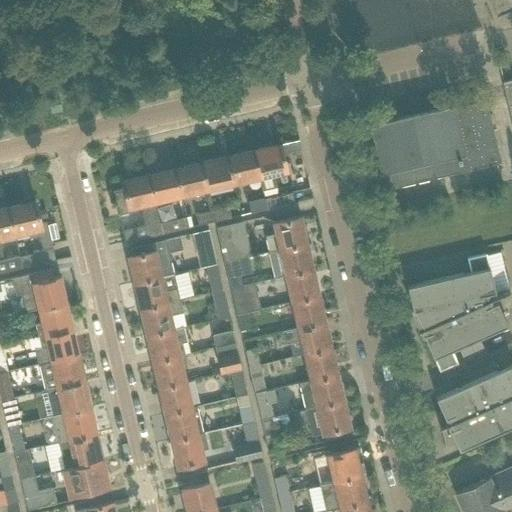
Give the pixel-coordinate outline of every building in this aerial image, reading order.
[(272,29),(270,17),(251,20),(253,32),(272,29)] [(511,79),(502,82),(511,124),(511,79)] [(500,163),(486,100),(454,107),(453,104),(368,123),(380,173),(389,171),(393,187),(500,163)] [(280,144),(253,150),(259,176),(274,172),(278,187),(291,183),(288,168),(286,169),(280,144)] [(259,176),(253,150),(227,156),(233,182),(259,176)] [(233,182),(227,156),(200,162),(206,188),(233,182)] [(206,188),(200,162),(174,168),(180,194),(206,188)] [(180,194),(174,168),(148,174),(154,200),(180,194)] [(162,233),(159,223),(154,200),(148,174),(121,181),(123,188),(112,190),(118,215),(130,212),(128,206),(139,204),(144,225),(122,230),(124,242),(162,233)] [(291,192),(264,198),(267,209),(294,203),(291,192)] [(267,209),(264,198),(248,202),(251,213),(267,209)] [(54,223),(47,224),(46,221),(39,223),(34,201),(7,207),(13,233),(28,230),(30,237),(38,235),(42,249),(32,252),(32,253),(20,256),(19,256),(21,267),(55,259),(50,240),(58,238),(54,223)] [(0,236),(13,233),(7,207),(0,208),(0,251),(2,251),(0,239),(0,236)] [(228,207),(212,210),(214,221),(231,217),(228,207)] [(214,221),(212,210),(196,214),(199,225),(214,221)] [(305,243),(299,216),(273,222),(276,234),(265,236),(269,251),(305,243)] [(186,217),(159,223),(162,233),(188,227),(186,217)] [(224,261),(234,259),(251,255),(243,221),(216,227),(224,261)] [(208,229),(192,233),(200,267),(206,266),(216,263),(208,229)] [(129,248),(131,255),(128,256),(134,282),(173,273),(165,239),(129,248)] [(312,269),(305,243),(269,251),(267,252),(273,278),(285,275),(312,269)] [(489,298),(487,293),(495,292),(489,267),(488,267),(485,254),(467,258),(470,271),(406,286),(412,311),(413,311),(416,317),(415,317),(420,329),(417,330),(418,331),(421,330),(433,357),(434,357),(439,370),(456,362),(451,350),(507,325),(497,301),(491,304),(489,299),(509,291),(509,290),(489,298)] [(0,271),(21,267),(19,256),(20,256),(19,255),(4,259),(0,259),(0,271)] [(234,259),(224,261),(228,278),(238,276),(234,259)] [(220,280),(216,263),(206,266),(209,282),(220,280)] [(51,268),(11,277),(11,278),(15,294),(21,293),(25,311),(39,308),(65,302),(58,275),(53,276),(51,268)] [(318,295),(312,269),(285,275),(292,301),(318,295)] [(179,300),(174,273),(173,273),(134,282),(140,309),(179,300)] [(230,287),(233,297),(236,314),(247,311),(247,310),(243,295),(255,292),(252,282),(230,287)] [(324,321),(318,295),(292,301),(298,327),(324,321)] [(180,313),(182,312),(179,300),(140,309),(146,335),(172,329),(169,315),(180,313)] [(228,316),(224,300),(214,302),(218,319),(228,316)] [(71,328),(65,302),(39,308),(42,322),(36,323),(39,336),(45,334),(71,328)] [(251,328),(247,311),(236,314),(240,330),(251,328)] [(324,321),(298,327),(281,331),(284,344),(301,340),(304,353),(330,347),(324,321)] [(187,343),(183,326),(172,329),(146,335),(152,361),(184,354),(182,345),(187,343)] [(77,354),(71,328),(45,334),(39,336),(41,347),(34,349),(37,363),(39,363),(51,360),(77,354)] [(212,335),(215,346),(234,342),(232,330),(212,335)] [(241,368),(234,342),(215,346),(221,373),(230,371),(241,368)] [(336,373),(330,347),(304,353),(310,379),(336,373)] [(245,350),(248,366),(260,364),(256,348),(245,350)] [(77,354),(51,360),(39,363),(45,389),(47,389),(83,380),(77,354)] [(185,381),(181,367),(187,366),(184,354),(152,361),(158,387),(185,381)] [(266,390),(260,364),(248,366),(254,393),(266,390)] [(435,398),(441,411),(438,412),(438,411),(436,411),(440,426),(439,427),(439,428),(440,427),(445,446),(446,446),(444,438),(452,436),(458,450),(511,425),(511,368),(510,364),(435,398)] [(245,384),(241,368),(230,371),(234,387),(245,384)] [(13,398),(7,371),(0,372),(0,392),(2,401),(13,398)] [(336,373),(310,379),(297,383),(303,409),(304,409),(316,406),(342,400),(336,373)] [(89,391),(85,392),(83,380),(47,389),(52,415),(63,413),(89,407),(89,406),(93,405),(89,391)] [(191,407),(185,381),(158,387),(165,414),(191,407)] [(272,417),(269,402),(276,400),(273,388),(266,390),(254,393),(260,419),(271,416),(272,417)] [(348,426),(342,400),(316,406),(304,409),(310,435),(348,426)] [(250,404),(238,407),(240,417),(242,423),(254,420),(250,404)] [(197,406),(191,407),(165,414),(171,440),(203,432),(197,406)] [(15,407),(4,410),(8,425),(18,423),(19,423),(15,407)] [(95,433),(89,407),(63,413),(52,415),(58,442),(69,439),(95,433)] [(276,434),(274,427),(272,417),(271,416),(260,419),(265,437),(276,434)] [(262,455),(254,420),(242,423),(247,444),(234,447),(237,461),(262,455)] [(24,449),(18,423),(8,425),(14,452),(24,449)] [(201,450),(204,449),(208,448),(204,432),(203,432),(171,440),(177,467),(203,460),(201,450)] [(101,459),(99,449),(95,433),(69,439),(58,442),(64,468),(75,465),(101,459)] [(360,475),(354,449),(353,448),(328,454),(328,455),(313,459),(316,472),(331,468),(334,481),(360,475)] [(0,467),(8,465),(4,449),(0,450),(0,467)] [(34,475),(28,449),(24,449),(14,452),(20,478),(34,475)] [(107,486),(101,459),(75,465),(64,468),(71,494),(107,486)] [(270,496),(262,461),(252,464),(260,498),(270,496)] [(503,511),(502,508),(511,503),(511,466),(454,492),(462,511),(503,511)] [(37,490),(34,475),(20,478),(27,509),(56,503),(52,486),(37,490)] [(285,475),(274,478),(278,494),(289,491),(285,475)] [(366,501),(360,475),(334,481),(320,484),(326,510),(330,509),(340,507),(366,501)] [(208,482),(201,483),(182,488),(187,511),(199,511),(214,509),(208,482)] [(17,501),(13,485),(3,487),(7,504),(17,501)] [(293,508),(289,491),(278,494),(282,511),(293,508)] [(272,511),(274,511),(270,496),(260,498),(263,511),(272,511)] [(19,511),(17,501),(7,504),(8,511),(19,511)] [(113,511),(111,501),(92,506),(85,507),(85,511),(113,511)] [(326,510),(318,511),(368,511),(366,501),(340,507),(330,509),(326,510)]
